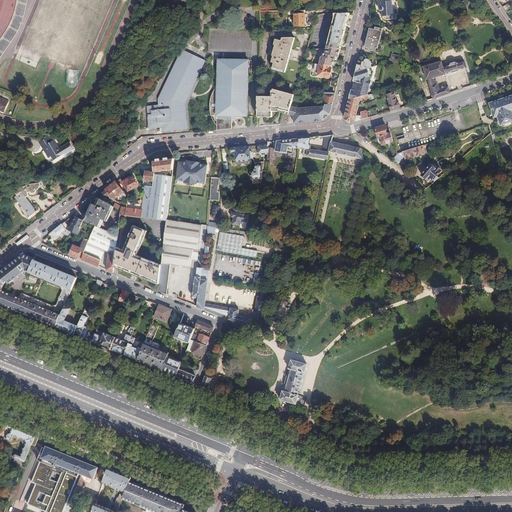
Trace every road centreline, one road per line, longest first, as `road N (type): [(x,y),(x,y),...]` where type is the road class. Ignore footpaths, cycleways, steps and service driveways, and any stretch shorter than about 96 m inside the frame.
road 1 (secondary): [(334,126),(146,149),(25,241)]
road 2 (residential): [(25,241),(215,319),(196,388)]
road 3 (primary): [(511,497),(359,501),(253,459)]
road 4 (primary): [(0,373),(236,472)]
road 5 (residential): [(196,388),(0,306)]
road 6 (primary): [(181,429),(0,353)]
road 7 (secondary): [(511,78),(352,128),(334,126)]
road 8 (residential): [(334,126),(366,0)]
